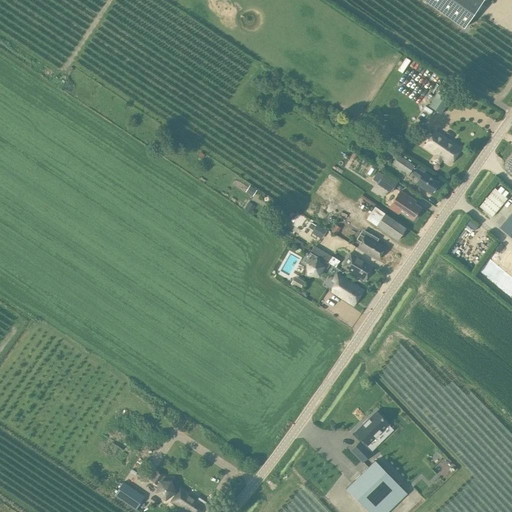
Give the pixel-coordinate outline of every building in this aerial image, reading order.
[(424,0),(464,28),(483,0),(424,0)] [(443,83),(428,106),(441,115),(456,92),(443,83)] [(424,147),(450,164),(460,148),(434,131),(424,147)] [(389,161),(392,155),(385,151),(382,158),(389,161)] [(408,175),(414,166),(398,154),(391,164),(408,175)] [(425,171),(417,166),(412,175),(419,180),(416,184),(431,193),(433,193),(436,189),(435,187),(438,183),(423,173),(425,171)] [(390,193),(397,183),(383,173),(376,184),(390,193)] [(510,193),(497,182),(483,200),(497,210),(510,193)] [(400,192),(389,208),(398,214),(399,212),(412,221),(414,218),(416,219),(417,218),(419,216),(418,215),(417,214),(421,209),(414,204),(416,201),(409,196),(408,197),(400,192)] [(381,211),(374,207),(366,219),(376,226),(397,241),(406,228),(381,211)] [(511,237),(511,213),(500,228),(511,237)] [(313,231),(312,233),(322,238),(326,231),(317,225),(316,226),(313,231)] [(337,235),(341,228),(336,225),(331,232),(337,235)] [(377,260),(384,247),(376,242),(378,239),(370,234),(368,237),(360,232),(356,239),(360,242),(357,248),(377,260)] [(320,250),(314,246),(311,252),(317,256),(320,250)] [(304,262),(307,263),(306,263),(307,274),(318,277),(324,267),(326,263),(310,253),(304,262)] [(342,267),(364,281),(373,267),(350,254),(342,267)] [(332,292),(353,306),(364,291),(337,274),(332,281),(337,284),(332,292)] [(329,303),(347,315),(343,321),(347,323),(355,312),(332,297),(329,303)] [(323,301),(320,306),(343,319),(346,314),(323,301)] [(359,438),(353,445),(350,447),(351,448),(351,449),(362,460),(372,451),(370,449),(393,427),(375,408),(353,429),(363,437),(360,440),(359,438)] [(345,489),(367,511),(388,511),(407,494),(375,461),(345,489)] [(155,493),(166,501),(176,493),(180,489),(175,477),(165,476),(164,476),(166,474),(157,468),(149,479),(157,486),(155,493)] [(114,495),(135,509),(144,496),(123,482),(114,495)] [(171,502),(184,511),(199,511),(206,503),(199,498),(197,500),(180,489),(171,502)]
